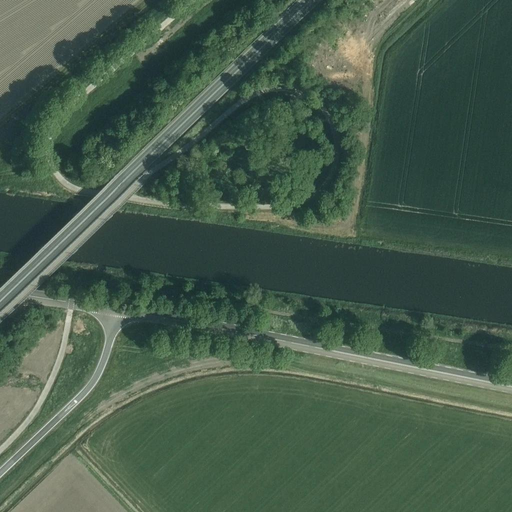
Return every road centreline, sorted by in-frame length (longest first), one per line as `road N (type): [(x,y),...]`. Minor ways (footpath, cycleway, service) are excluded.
road 1 (trunk): [(0,298),(310,0)]
road 2 (secondary): [(511,389),(117,310)]
road 3 (trunk): [(0,469),(105,363),(117,310)]
